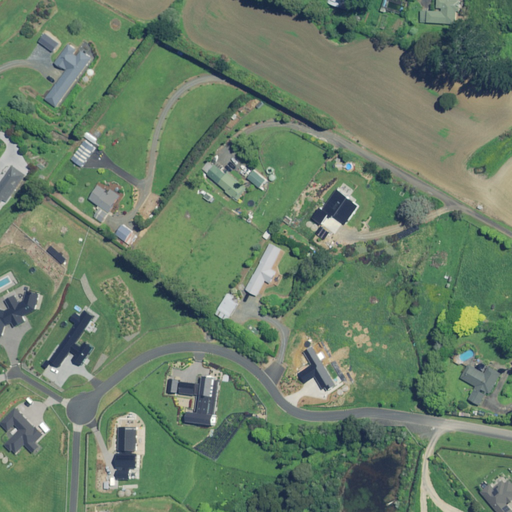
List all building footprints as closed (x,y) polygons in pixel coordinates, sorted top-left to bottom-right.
[(426,8),(425,20),(454,22),(455,9),(459,9),(459,0),(434,0),(434,5),(440,6),(440,9),(426,8)] [(57,44),(44,34),(38,42),(51,52),(57,44)] [(44,99),(55,107),(91,58),(81,50),(76,57),(72,53),(74,50),(68,45),(55,62),(66,70),(44,99)] [(97,139),(89,133),(87,137),(94,142),(97,139)] [(94,149),(84,141),(70,159),(81,167),(94,149)] [(214,161),(205,172),(235,198),(245,186),(214,161)] [(0,202),(2,199),(6,202),(24,174),(12,166),(0,184),(0,202)] [(252,168),(246,176),(258,186),(265,178),(252,168)] [(94,183),(85,196),(97,205),(105,210),(117,193),(107,186),(104,190),(94,183)] [(319,205),(311,216),(320,223),(329,212),(345,224),(359,205),(337,188),(322,208),(319,205)] [(215,199),(208,194),(205,198),(213,203),(215,199)] [(105,210),(97,205),(91,214),(99,220),(105,211),(105,210)] [(130,230),(119,222),(112,231),(123,239),(130,230)] [(269,242),(244,288),(256,295),(264,279),(267,281),(274,269),(271,267),(281,248),(269,242)] [(9,309),(5,311),(0,309),(0,320),(0,321),(6,318),(9,323),(20,317),(18,312),(30,304),(34,290),(21,287),(19,296),(15,298),(13,295),(4,301),(9,309)] [(223,295),(216,308),(228,315),(235,301),(223,295)] [(73,320),(46,358),(56,365),(69,348),(74,351),(71,356),(80,362),(92,345),(83,339),(79,345),(73,341),(92,314),(82,307),(78,313),(72,309),(67,316),(73,320)] [(337,384),(312,345),(303,350),(311,363),(297,371),(304,382),(315,375),(323,387),(326,385),(328,389),(337,384)] [(466,358),(455,353),(452,361),(463,366),(466,358)] [(468,363),(460,376),(475,385),(468,398),(478,404),(486,391),(488,392),(500,372),(487,365),(483,371),(468,363)] [(188,411),(187,421),(213,423),(217,376),(202,375),(202,382),(178,380),(177,393),(200,395),(198,412),(188,411)] [(178,378),(169,377),(168,392),(176,392),(178,378)] [(10,447),(14,451),(23,442),(31,450),(38,444),(34,440),(42,433),(35,425),(33,426),(14,406),(0,419),(0,423),(6,429),(13,422),(18,428),(3,442),(9,449),(10,447)] [(244,420),(240,412),(232,416),(236,424),(244,420)] [(135,425),(117,425),(117,451),(113,451),(113,466),(117,466),(116,477),(128,477),(128,467),(135,467),(135,425)] [(489,483),(479,491),(497,511),(511,511),(511,510),(506,503),(511,497),(511,483),(508,479),(504,483),(501,479),(492,487),(489,483)]
